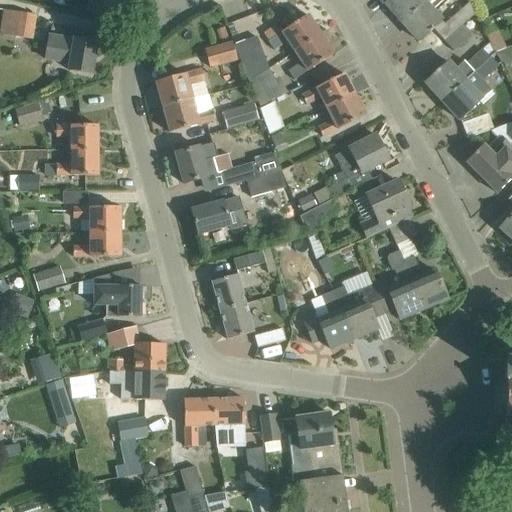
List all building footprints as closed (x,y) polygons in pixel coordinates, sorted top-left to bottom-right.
[(98,1),(94,0),(86,0),(84,10),(96,13),(98,1)] [(401,23),(426,0),(388,0),(385,4),(385,5),(386,4),(402,22),(400,23),(401,23)] [(426,0),(401,23),(401,24),(402,23),(418,40),(419,41),(429,32),(429,33),(432,30),(432,29),(433,28),(445,42),(463,26),(475,14),(469,2),(445,24),(432,10),(442,0),(426,0)] [(36,15),(8,11),(5,35),(32,39),(36,15)] [(294,52),(321,34),(308,15),(281,32),(281,33),(268,42),(274,50),(287,41),(294,52)] [(471,35),(463,26),(445,42),(454,51),(471,35)] [(225,27),(216,30),(220,41),(228,38),(225,27)] [(321,34),(294,52),(301,63),(288,72),(294,80),(307,71),(308,72),(334,54),(321,34)] [(53,35),(49,59),(70,63),(69,70),(91,74),(97,42),(74,38),(74,39),(53,35)] [(247,78),(268,67),(257,40),(235,48),(247,78)] [(232,43),(205,50),(210,67),(237,60),(232,43)] [(442,101),(494,53),(489,44),(482,50),(482,49),(466,64),(464,62),(455,70),(448,62),(438,71),(437,70),(434,73),(435,73),(425,82),(426,83),(442,100),(442,101)] [(510,66),(511,61),(511,50),(506,48),(496,53),(503,64),(510,66)] [(442,101),(442,100),(441,101),(442,102),(443,101),(459,119),(458,119),(459,120),(491,90),(481,80),(496,65),(490,58),(494,53),(442,101)] [(275,80),(268,67),(247,78),(259,106),(287,92),(279,77),(275,80)] [(155,83),(162,108),(193,98),(189,85),(205,81),(201,70),(155,83)] [(320,98),(326,109),(355,95),(344,74),(315,89),(302,96),(306,105),(320,98)] [(365,116),(355,95),(326,109),(332,121),(319,128),(323,137),(337,130),(365,116)] [(197,114),(193,98),(162,108),(169,133),(216,120),(213,109),(197,114)] [(274,102),(259,109),(268,135),(283,127),(274,102)] [(42,120),(38,103),(15,109),(19,126),(42,120)] [(258,120),(254,104),(246,106),(222,112),(226,129),(258,120)] [(493,129),(488,114),(462,124),(468,139),(493,129)] [(511,123),(490,131),(497,139),(487,150),(482,145),(466,162),(497,193),(511,178),(511,153),(506,147),(511,142),(511,123)] [(71,151),(98,151),(98,126),(71,125),(71,126),(56,126),(56,136),(71,136),(71,151)] [(280,133),(271,137),(275,147),(285,143),(280,133)] [(336,185),(327,189),(333,200),(353,190),(348,180),(388,160),(375,135),(349,149),(336,156),(344,171),(333,177),(336,185)] [(199,147),(175,153),(184,184),(208,177),(207,176),(221,172),(225,186),(259,177),(255,162),(232,169),(227,154),(218,157),(214,143),(199,147)] [(98,151),(71,151),(71,164),(57,164),(57,176),(71,176),(98,176),(98,151)] [(254,159),(255,162),(259,177),(281,170),(275,153),(254,159)] [(286,188),(281,171),(247,182),(252,198),(286,188)] [(39,175),(9,176),(9,191),(19,191),(39,191),(39,175)] [(366,240),(388,229),(411,219),(407,210),(410,208),(398,181),(365,196),(374,217),(359,224),(366,240)] [(88,192),(62,192),(63,203),(88,203),(88,192)] [(299,214),(300,217),(317,207),(310,194),(294,203),(299,214)] [(511,194),(507,200),(511,204),(511,214),(499,229),(511,240),(511,194)] [(222,201),(191,210),(198,235),(229,225),(226,213),(241,209),(238,197),(222,202),(222,201)] [(320,206),(317,207),(300,217),(308,239),(316,259),(324,256),(317,235),(323,232),(318,222),(339,211),(333,200),(320,206)] [(294,203),(284,208),(290,218),(299,214),(294,203)] [(89,232),(120,232),(120,207),(89,207),(73,207),(73,217),(89,217),(89,232)] [(30,229),(27,215),(12,218),(15,232),(30,229)] [(411,219),(388,229),(396,245),(410,238),(418,235),(411,219)] [(120,232),(89,232),(89,246),(73,246),(73,256),(90,256),(89,257),(120,257),(120,232)] [(414,257),(418,255),(410,238),(396,245),(399,251),(399,250),(404,261),(414,257)] [(399,251),(398,251),(423,309),(447,299),(435,271),(422,277),(414,257),(404,261),(399,250),(399,251)] [(262,251),(233,259),(236,270),(265,262),(262,251)] [(423,309),(398,251),(388,255),(387,259),(392,270),(395,271),(401,285),(390,290),(385,278),(371,284),(384,314),(395,310),(399,319),(423,309)] [(65,283),(60,267),(33,276),(38,292),(65,283)] [(118,286),(118,272),(94,279),(94,305),(106,305),(106,317),(140,317),(141,286),(118,286)] [(219,311),(245,304),(237,274),(211,282),(219,311)] [(344,286),(333,291),(353,339),(377,329),(373,319),(384,314),(371,284),(347,295),(344,286)] [(329,349),(353,339),(333,291),(323,296),(331,316),(318,321),(314,312),(303,316),(313,342),(325,337),(329,349)] [(34,301),(16,293),(9,311),(27,318),(34,301)] [(286,311),(283,295),(276,297),(280,313),(286,311)] [(245,304),(219,311),(227,340),(253,332),(245,304)] [(106,333),(101,320),(77,328),(81,341),(106,333)] [(165,345),(142,345),(137,326),(107,335),(112,351),(134,345),(134,368),(125,368),(125,372),(164,373),(165,345)] [(271,344),(268,333),(254,336),(258,348),(271,344)] [(60,378),(53,354),(37,359),(45,382),(60,378)] [(110,361),(110,372),(122,372),(122,361),(110,361)] [(125,372),(122,372),(110,372),(110,383),(121,383),(121,400),(164,401),(164,373),(125,372)] [(61,381),(46,386),(51,401),(66,396),(61,381)] [(214,399),(215,426),(226,425),(226,445),(245,445),(243,398),(214,399)] [(215,426),(214,399),(184,400),(185,447),(206,446),(205,426),(215,426)] [(300,482),(343,477),(337,438),(332,439),(329,413),(295,418),(298,434),(287,436),(293,482),(300,482)] [(276,414),(260,417),(264,443),(280,441),(276,414)] [(148,436),(145,418),(117,424),(120,441),(148,436)] [(0,457),(20,455),(18,444),(0,446),(0,457)] [(260,452),(247,453),(250,472),(263,470),(260,452)] [(142,466),(145,479),(158,475),(156,467),(149,464),(142,466)] [(185,491),(187,496),(203,491),(195,466),(179,471),(185,491)] [(278,476),(269,478),(270,486),(279,484),(278,476)] [(300,482),(303,507),(303,511),(347,511),(343,477),(300,482)] [(267,486),(253,488),(260,511),(265,511),(274,509),(267,486)] [(58,498),(62,511),(84,511),(77,491),(58,498)] [(175,511),(192,511),(188,498),(187,496),(185,491),(170,496),(175,511)] [(188,498),(192,511),(208,511),(203,491),(187,496),(188,498)]
